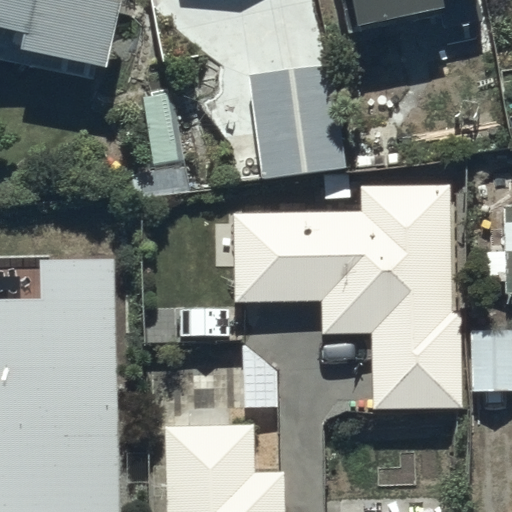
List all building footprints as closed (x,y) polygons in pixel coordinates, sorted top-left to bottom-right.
[(0,0),(0,36),(8,38),(4,57),(92,74),(106,3),(89,0),(0,0)] [(333,0),(339,35),(406,23),(411,56),(440,50),(433,14),(426,16),(423,0),(333,0)] [(332,72),(251,85),(268,192),(350,179),(332,72)] [(364,413),(455,412),(456,308),(445,308),(443,188),(352,189),(352,212),(227,214),(228,305),(315,304),(316,339),(363,339),(364,413)] [(511,206),(495,207),(495,255),(482,255),(482,285),(497,285),(497,299),(511,299),(511,206)] [(107,263),(31,265),(32,304),(0,304),(0,511),(135,511),(110,511),(107,263)] [(511,336),(464,336),(463,394),(511,394),(511,336)] [(157,428),(158,511),(276,511),(276,473),(248,473),(248,427),(157,428)]
